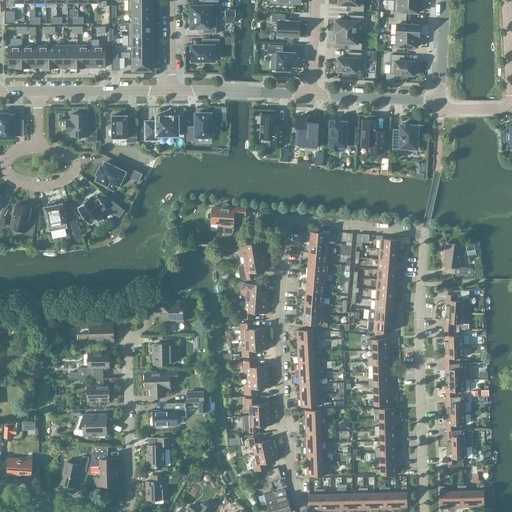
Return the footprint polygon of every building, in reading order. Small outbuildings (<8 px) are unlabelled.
[(132,0),(133,11),(152,11),(152,3),(151,3),(150,0),(132,0)] [(191,17),(213,17),(216,17),(211,17),(211,6),(218,6),(218,0),(202,0),(203,6),(191,6),(191,17)] [(364,0),(338,0),(339,4),(350,5),(350,11),(363,12),(364,0)] [(394,0),(393,17),(406,18),(407,12),(418,13),(419,10),(420,10),(421,2),(394,0)] [(151,19),(152,19),(152,11),(133,11),(133,22),(128,22),(152,22),(151,22),(151,19)] [(285,21),(285,14),(272,13),(272,21),(278,22),(277,36),(299,37),(299,32),(300,27),(299,27),(300,22),(285,21)] [(363,16),(350,15),(350,21),(335,20),(335,32),(337,32),(358,33),(358,22),(363,22),(363,16)] [(216,17),(213,17),(191,17),(191,22),(191,28),(203,28),(203,34),(216,34),(216,17)] [(397,24),(396,35),(397,35),(419,36),(420,25),(406,24),(406,18),(393,17),(388,17),(388,24),(397,24)] [(151,31),(152,31),(152,22),(128,22),(128,34),(151,34),(151,31)] [(357,43),(358,33),(337,32),(337,43),(348,43),(348,49),(361,50),(362,43),(357,43)] [(151,34),(128,34),(128,46),(152,46),(152,38),(151,38),(151,34)] [(419,45),(419,36),(397,35),(396,45),(392,45),(391,52),(405,52),(405,46),(417,47),(417,44),(419,45)] [(214,61),(214,46),(219,46),(219,39),(202,39),(202,46),(192,46),(192,51),(190,51),(191,61),(204,61),(204,63),(212,63),(212,61),(214,61)] [(50,68),(50,45),(36,46),(36,67),(41,67),(41,68),(50,68)] [(58,67),(63,67),(63,45),(50,45),(50,68),(58,68),(58,67)] [(77,68),(77,45),(63,45),(63,67),(69,67),(69,68),(77,68)] [(86,67),(91,67),(91,45),(77,45),(77,68),(86,68),(86,67)] [(105,67),(105,45),(91,45),(91,67),(105,67)] [(277,69),(279,69),(279,72),(287,73),(287,69),(289,69),(295,70),(296,65),(297,66),(298,58),(294,58),(294,53),(281,53),(282,46),(268,45),(267,53),(278,53),(277,69)] [(14,67),(14,68),(22,68),(22,46),(8,46),(8,67),(14,67)] [(30,67),(36,67),(36,46),(22,46),(22,68),(30,68),(30,67)] [(151,54),(152,54),(152,46),(128,46),(128,47),(133,47),(133,58),(151,58),(151,54)] [(338,57),(337,60),(335,60),(334,71),(343,71),(343,75),(350,76),(350,71),(361,72),(362,53),(348,52),(348,58),(338,57)] [(391,54),(389,73),(400,74),(400,78),(407,79),(407,74),(416,75),(416,65),(414,65),(414,61),(404,61),(404,55),(391,54)] [(152,61),(151,61),(151,58),(133,58),(133,70),(152,70),(152,61)] [(226,117),(226,107),(215,107),(215,113),(214,113),(214,117),(226,117)] [(187,141),(197,141),(197,136),(211,136),(211,133),(215,133),(215,122),(211,122),(211,113),(208,113),(208,111),(199,111),(199,113),(196,113),(196,127),(187,127),(187,141)] [(23,120),(13,120),(13,115),(8,115),(8,114),(0,113),(0,137),(23,138),(23,120)] [(76,114),(71,114),(71,120),(66,120),(66,132),(71,132),(71,136),(86,136),(86,142),(97,142),(97,126),(87,126),(87,114),(82,114),(76,114)] [(112,115),(112,138),(127,138),(127,142),(136,142),(136,128),(127,128),(127,115),(112,115)] [(156,115),(156,121),(145,121),(145,139),(157,139),(157,135),(178,135),(178,115),(170,115),(170,116),(164,117),(164,115),(156,115)] [(260,138),(270,139),(270,146),(283,147),(284,124),(277,124),(278,115),(261,115),(260,138)] [(295,127),(295,137),(305,138),(304,146),(317,147),(319,123),(309,122),(309,125),(306,125),(306,118),(296,117),(295,127)] [(331,145),(331,147),(337,148),(338,146),(346,146),(346,145),(354,146),(355,127),(347,126),(347,122),(339,122),(339,119),(332,119),(332,121),(331,121),(330,145),(331,145)] [(361,145),(370,145),(370,153),(383,153),(384,131),(377,130),(378,121),(363,120),(361,145)] [(419,151),(420,140),(416,140),(417,127),(416,127),(416,126),(408,126),(408,124),(403,124),(403,126),(402,127),(402,129),(393,129),(392,150),(401,150),(401,147),(409,147),(409,151),(419,151)] [(426,172),(426,160),(422,160),(422,162),(417,162),(417,175),(424,175),(425,172),(426,172)] [(97,174),(99,175),(97,179),(107,184),(105,186),(114,190),(117,184),(119,185),(125,172),(105,162),(103,167),(101,166),(97,174)] [(129,168),(126,175),(139,181),(142,174),(129,168)] [(107,208),(96,196),(91,200),(89,198),(77,207),(79,210),(78,211),(88,223),(107,208)] [(208,214),(208,215),(208,216),(208,217),(209,218),(209,219),(210,219),(211,219),(212,219),(211,223),(224,224),(224,226),(223,231),(224,232),(224,233),(225,234),(226,235),(227,235),(228,235),(229,235),(230,235),(231,234),(232,234),(233,233),(233,232),(233,231),(234,226),(235,214),(246,215),(246,208),(230,206),(229,205),(229,204),(228,203),(227,203),(227,202),(226,202),(225,202),(224,203),(223,203),(223,204),(222,204),(222,205),(222,206),(222,208),(213,207),(212,211),(211,211),(210,211),(209,212),(208,213),(208,214)] [(68,228),(63,203),(43,207),(48,232),(68,228)] [(109,209),(118,217),(123,210),(114,203),(109,209)] [(29,220),(31,207),(16,204),(11,229),(25,232),(25,234),(32,236),(35,221),(29,220)] [(75,219),(69,221),(72,228),(78,225),(75,219)] [(329,232),(311,231),(311,242),(328,243),(329,232)] [(398,250),(399,239),(381,238),(380,249),(398,250)] [(328,253),(328,243),(311,242),(310,252),(328,253)] [(460,267),(461,256),(468,254),(468,256),(476,254),(474,242),(466,244),(466,246),(463,247),(463,245),(446,243),(443,265),(455,267),(455,276),(481,274),(481,269),(473,268),(472,268),(460,267)] [(244,256),(245,262),(265,259),(264,249),(251,250),(250,244),(239,246),(240,257),(244,256)] [(397,260),(398,250),(380,249),(379,259),(397,260)] [(327,263),(328,253),(310,252),(309,262),(327,263)] [(265,259),(245,262),(240,263),(238,266),(240,277),(243,280),(256,278),(255,272),(269,270),(267,259),(265,259)] [(379,259),(378,269),(396,270),(397,260),(379,259)] [(309,262),(308,272),(326,274),(327,263),(309,262)] [(378,269),(377,279),(395,281),(396,270),(378,269)] [(308,272),(307,282),(325,284),(326,274),(308,272)] [(377,279),(377,289),(395,291),(395,281),(377,279)] [(324,294),(325,284),(307,282),(306,292),(324,294)] [(247,295),(246,301),(267,302),(267,292),(255,291),(255,285),(243,284),(243,295),(247,295)] [(394,301),(395,291),(377,289),(376,299),(394,301)] [(324,294),(306,292),(305,302),(323,304),(324,294)] [(163,294),(151,306),(157,311),(160,308),(163,311),(163,323),(168,323),(168,332),(177,331),(177,320),(184,320),(184,309),(180,309),(180,306),(179,304),(177,302),(175,302),(171,302),(163,294)] [(464,312),(465,301),(462,301),(462,295),(447,294),(446,311),(464,312)] [(376,299),(375,310),(393,311),(394,301),(376,299)] [(267,302),(246,301),(246,307),(242,307),(241,318),(253,318),(253,312),(267,313),(268,302),(267,302)] [(305,302),(304,313),(322,314),(323,304),(305,302)] [(368,319),(374,320),(392,321),(393,311),(375,310),(369,309),(368,319)] [(446,311),(444,329),(460,329),(463,329),(463,324),(464,312),(446,311)] [(325,314),(322,314),(304,313),(303,323),(320,325),(320,326),(327,327),(327,323),(325,323),(325,314)] [(90,333),(77,334),(78,347),(90,347),(90,342),(114,341),(113,327),(112,327),(112,322),(94,322),(93,316),(77,317),(78,328),(90,328),(90,333)] [(375,333),(376,331),(391,332),(392,321),(374,320),(368,319),(367,333),(375,333)] [(246,340),(266,338),(266,328),(253,328),(253,322),(241,323),(241,334),(245,333),(246,340)] [(297,334),(297,341),(319,340),(318,336),(313,336),(313,329),(297,330),(294,330),(295,334),(297,334)] [(469,343),(469,335),(463,335),(460,335),(460,329),(444,329),(445,347),(464,346),(464,343),(469,343)] [(154,344),(155,364),(171,364),(171,344),(175,344),(175,337),(163,338),(163,343),(154,344)] [(246,340),(246,346),(242,346),(243,357),(255,356),(254,350),(268,349),(268,338),(266,338),(246,340)] [(389,339),(372,339),(368,339),(368,344),(373,344),(373,350),(391,350),(391,346),(389,347),(389,339)] [(319,345),(319,340),(297,341),(298,349),(295,349),(296,352),(314,351),(314,345),(319,345)] [(445,347),(445,363),(460,363),(460,358),(464,357),(464,346),(445,347)] [(392,353),(391,350),(373,350),(373,357),(368,357),(368,361),(389,361),(389,353),(392,353)] [(77,372),(72,373),(72,379),(90,379),(90,378),(96,378),(96,368),(108,368),(108,367),(110,367),(110,361),(108,361),(108,360),(109,360),(109,352),(101,352),(101,351),(95,351),(95,352),(89,352),(89,367),(77,367),(77,372)] [(298,355),(299,363),(324,362),(323,357),(315,358),(314,351),(296,352),(296,356),(298,355)] [(247,371),(248,377),(268,376),(268,366),(255,366),(255,360),(243,360),(244,371),(247,371)] [(297,371),(297,374),(315,373),(315,367),(327,366),(327,361),(324,362),(299,363),(299,370),(297,371)] [(373,366),(373,372),(392,371),(392,368),(390,368),(389,361),(368,361),(368,366),(373,366)] [(464,380),(466,379),(471,379),(470,363),(460,363),(445,363),(446,380),(464,380)] [(165,388),(170,388),(169,378),(177,378),(177,370),(161,371),(161,372),(145,372),(146,388),(151,388),(151,396),(165,395),(165,388)] [(369,378),(369,383),(390,382),(390,375),(392,375),(392,371),(373,372),(373,378),(369,378)] [(315,373),(297,374),(297,377),(299,377),(300,384),(321,383),(329,383),(328,379),(323,379),(322,373),(315,373)] [(268,376),(248,377),(248,383),(244,384),(245,395),(257,394),(256,388),(270,387),(270,376),(268,376)] [(91,385),(87,385),(88,401),(110,401),(109,385),(104,385),(103,378),(96,378),(90,378),(90,379),(91,385)] [(466,391),(466,379),(464,380),(446,380),(446,397),(461,396),(461,391),(466,391)] [(393,393),(392,390),(390,390),(390,382),(369,383),(369,387),(374,387),(374,393),(393,393)] [(298,392),(298,395),(322,394),(322,388),(321,388),(321,383),(300,384),(300,392),(298,392)] [(187,392),(188,401),(204,401),(203,392),(187,392)] [(393,396),(393,393),(374,393),(374,400),(369,400),(369,405),(391,404),(390,396),(393,396)] [(317,405),(322,405),(322,401),(322,394),(298,395),(298,399),(300,399),(301,406),(317,406),(317,405)] [(447,413),(465,413),(465,402),(461,402),(461,396),(446,397),(447,413)] [(250,409),(250,415),(270,414),(270,403),(257,404),(257,397),(245,398),(246,409),(250,409)] [(177,425),(177,416),(186,416),(186,413),(185,403),(167,403),(167,410),(154,410),(154,426),(162,425),(162,427),(168,426),(168,425),(177,425)] [(398,419),(398,416),(396,416),(396,408),(379,408),(379,409),(374,409),(374,413),(379,413),(379,420),(398,419)] [(303,418),(303,421),(322,421),(321,414),(326,414),(326,410),(304,411),(305,418),(303,418)] [(83,418),(82,417),(78,428),(83,429),(83,436),(107,435),(107,427),(109,428),(112,419),(107,417),(107,413),(83,414),(83,418)] [(247,432),(259,432),(258,425),(272,425),(272,413),(270,414),(250,415),(250,421),(246,421),(247,432)] [(447,413),(447,430),(462,430),(462,424),(466,424),(465,413),(447,413)] [(398,422),(398,419),(379,420),(380,426),(375,426),(375,431),(396,430),(396,423),(398,422)] [(322,427),(322,421),(303,421),(303,425),(305,425),(306,432),(327,431),(327,427),(322,427)] [(16,434),(17,427),(12,427),(12,426),(5,426),(4,438),(11,438),(11,433),(16,434)] [(375,431),(369,431),(369,435),(380,435),(380,441),(399,441),(399,437),(396,438),(396,430),(375,431)] [(472,430),(466,430),(462,430),(447,430),(448,447),(466,446),(472,446),(472,430)] [(304,440),(304,443),(322,442),(322,436),(327,436),(327,431),(306,432),(306,440),(304,440)] [(254,448),(255,454),(275,449),(273,439),(260,442),(259,435),(247,438),(250,449),(254,448)] [(173,437),(156,437),(156,445),(148,445),(148,466),(165,466),(164,445),(173,445),(173,437)] [(375,448),(375,452),(397,452),(397,444),(399,444),(399,441),(380,441),(380,448),(375,448)] [(327,448),(323,449),(322,442),(304,443),(304,446),(306,446),(306,454),(328,453),(328,454),(332,454),(332,449),(327,449),(327,448)] [(108,447),(94,445),(87,475),(92,475),(92,467),(101,466),(101,477),(94,477),(95,486),(101,486),(118,486),(117,476),(119,475),(119,470),(117,470),(117,458),(108,458),(108,447)] [(467,458),(466,446),(448,447),(448,464),(463,463),(463,458),(467,458)] [(266,469),(265,462),(279,459),(276,449),(275,449),(255,454),(256,460),(252,461),(255,471),(266,469)] [(380,457),(381,463),(399,462),(399,459),(397,459),(397,452),(375,452),(376,457),(380,457)] [(328,457),(328,454),(328,453),(306,454),(307,461),(304,461),(305,465),(323,464),(323,458),(328,457)] [(89,457),(83,455),(81,465),(66,461),(61,483),(76,487),(80,470),(86,471),(89,457)] [(21,474),(32,474),(33,459),(8,457),(7,474),(21,474)] [(400,466),(399,462),(381,463),(381,469),(376,469),(376,474),(381,474),(397,474),(397,466),(400,466)] [(305,468),(307,468),(307,476),(323,475),(328,475),(328,470),(323,470),(323,464),(305,465),(305,468)] [(266,471),(268,476),(280,473),(278,467),(266,471)] [(282,478),(280,473),(268,476),(270,482),(282,478)] [(153,481),(146,481),(146,489),(148,489),(148,500),(164,499),(164,494),(168,494),(168,483),(176,483),(181,474),(168,474),(153,475),(153,481)] [(363,481),(363,488),(364,509),(371,509),(371,511),(375,511),(374,492),(368,493),(368,488),(367,481),(363,481)] [(470,509),(473,509),(473,490),(466,490),(466,485),(462,486),(462,507),(470,507),(470,509)] [(473,490),(473,509),(476,509),(476,506),(484,506),(484,490),(483,485),(479,485),(479,490),(473,490)] [(445,491),(444,486),(440,486),(440,491),(440,507),(448,507),(448,509),(451,509),(451,491),(445,491)] [(457,490),(451,491),(451,509),(455,509),(455,507),(462,507),(462,486),(457,486),(457,490)] [(380,492),(374,492),(375,511),(378,511),(378,509),(385,509),(385,487),(380,487),(380,492)] [(393,511),(396,511),(396,492),(389,492),(389,487),(385,487),(385,509),(393,508),(393,511)] [(399,508),(407,508),(407,492),(407,487),(402,487),(402,492),(396,492),(396,511),(399,511),(399,508)] [(334,511),(335,510),(342,510),(342,488),(337,488),(337,493),(331,493),(331,511),(334,511)] [(346,488),(342,488),(342,510),(350,509),(350,511),(353,511),(352,493),(346,493),(346,488)] [(356,509),(364,509),(363,488),(359,488),(359,493),(352,493),(353,511),(356,511),(356,509)] [(309,511),(313,511),(313,510),(321,510),(320,489),(315,489),(316,494),(309,494),(309,510),(309,511)] [(324,489),(320,489),(321,510),(328,510),(328,511),(331,511),(331,493),(325,494),(324,489)] [(274,491),(264,494),(269,511),(280,511),(276,497),(274,492),(274,491)] [(286,494),(280,496),(276,497),(280,511),(291,511),(292,511),(291,511),(294,510),(291,500),(288,500),(286,494)] [(209,511),(212,508),(202,503),(198,511),(189,506),(185,511),(209,511)]
